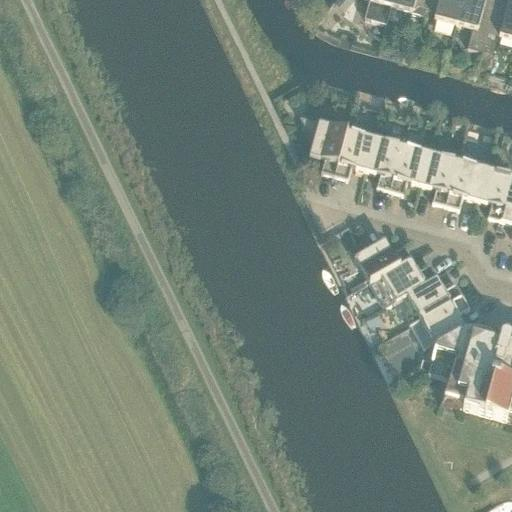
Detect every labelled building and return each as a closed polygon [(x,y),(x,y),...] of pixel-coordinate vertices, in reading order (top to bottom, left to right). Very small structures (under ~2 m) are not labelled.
[(390,11),(393,0),(359,0),(369,3),(364,23),(385,29),(390,11)] [(393,0),(390,11),(406,15),(423,20),(425,12),(427,0),(393,0)] [(435,15),(433,23),(455,29),(462,0),(427,0),(425,12),(435,15)] [(480,0),(462,0),(455,29),(472,33),(467,52),(482,57),(488,35),(496,5),(480,1),(480,0)] [(511,9),(496,5),(488,35),(499,38),(498,40),(511,43),(511,9)] [(323,165),(320,178),(333,181),(346,134),(299,122),(299,123),(312,146),(308,161),(323,165)] [(346,134),(333,181),(347,185),(350,172),(365,176),(374,142),(346,134)] [(379,180),(375,193),(389,196),(402,150),(374,142),(365,176),(379,180)] [(402,150),(389,196),(403,200),(406,187),(420,191),(429,157),(402,150)] [(434,195),(431,208),(445,211),(457,165),(429,157),(420,191),(434,195)] [(457,165),(445,211),(458,215),(462,202),(476,206),(485,172),(457,165)] [(490,210),(487,223),(500,226),(509,192),(510,193),(511,184),(511,179),(485,172),(476,206),(490,210)] [(511,229),(511,238),(511,243),(511,193),(510,193),(509,192),(500,226),(511,229)] [(368,289),(369,288),(380,282),(379,282),(410,265),(403,252),(391,259),(384,245),(373,251),(366,239),(365,240),(367,242),(348,253),(368,289)] [(410,265),(379,282),(380,282),(369,288),(383,312),(405,299),(405,300),(436,283),(429,270),(417,277),(410,265)] [(411,330),(420,325),(462,301),(454,288),(443,295),(436,283),(405,300),(411,310),(407,322),(411,330)] [(469,313),(462,301),(420,325),(434,351),(465,333),(457,320),(469,313)] [(462,413),(506,425),(507,420),(511,421),(511,352),(508,351),(509,348),(506,341),(499,344),(494,343),(495,341),(465,333),(434,351),(430,367),(427,379),(448,384),(443,402),(463,408),(462,413)] [(421,365),(418,376),(427,379),(430,367),(421,365)]
